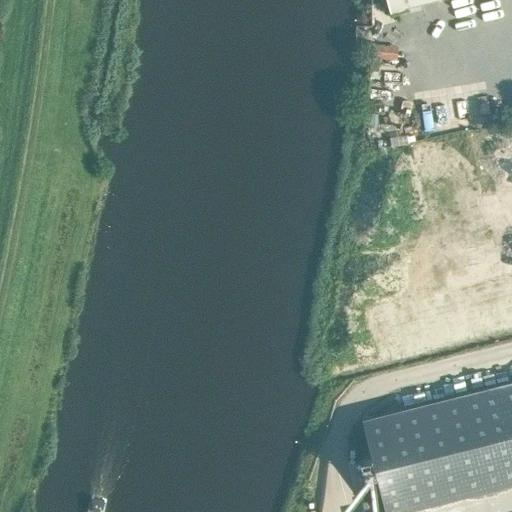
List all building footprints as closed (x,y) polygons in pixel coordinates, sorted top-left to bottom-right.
[(387,0),(390,11),(433,0),(387,0)] [(511,134),(511,133),(468,138),(485,206),(511,198),(511,134)] [(468,138),(423,144),(441,216),(485,206),(468,138)] [(511,277),(503,280),(511,314),(511,277)] [(511,314),(503,280),(482,286),(493,329),(511,324),(511,314)] [(482,286),(461,291),(472,335),(493,329),(482,286)] [(461,291),(439,296),(450,340),(472,335),(461,291)] [(439,296),(418,302),(429,345),(450,340),(439,296)] [(418,302),(397,307),(408,351),(429,345),(418,302)] [(397,307),(375,313),(386,356),(408,351),(397,307)] [(511,511),(511,384),(360,421),(383,511),(511,511)]
